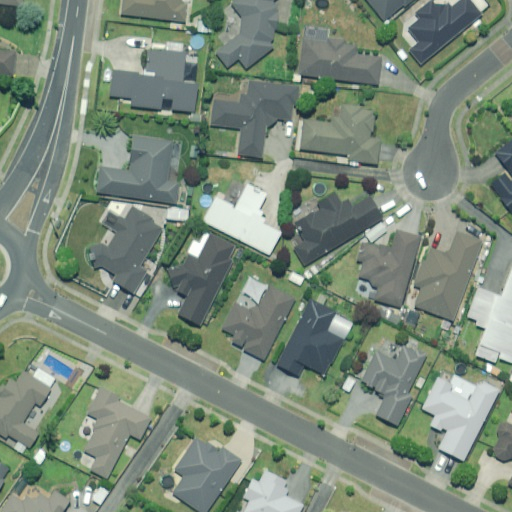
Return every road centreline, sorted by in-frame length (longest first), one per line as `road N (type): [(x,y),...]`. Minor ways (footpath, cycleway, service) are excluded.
road 1 (residential): [(455,511),(18,285)]
road 2 (residential): [(5,234),(49,154),(79,0)]
road 3 (residential): [(431,176),(442,105),(511,43)]
